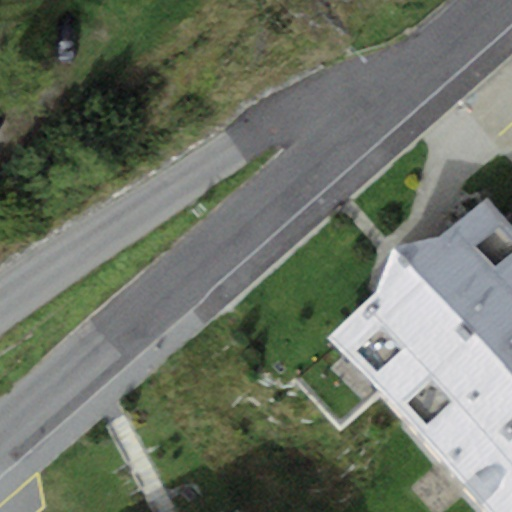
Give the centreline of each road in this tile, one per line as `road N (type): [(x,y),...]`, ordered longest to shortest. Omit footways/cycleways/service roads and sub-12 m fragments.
road 1 (tertiary): [(0,432),(429,54)]
road 2 (residential): [(0,305),(262,128),(429,54)]
